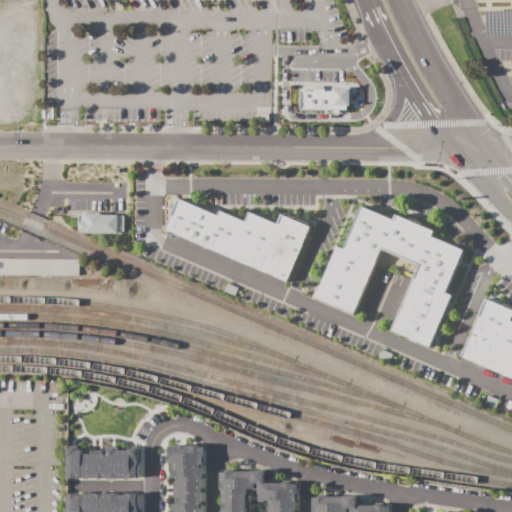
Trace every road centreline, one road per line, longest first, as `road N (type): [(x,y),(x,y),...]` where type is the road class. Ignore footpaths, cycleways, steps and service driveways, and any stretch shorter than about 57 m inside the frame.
road 1 (residential): [(0,145),(511,147)]
road 2 (residential): [(214,445),(400,502),(491,511)]
road 3 (tertiary): [(481,146),(398,0)]
road 4 (residential): [(214,445),(194,427),(161,431),(150,449),(150,511)]
